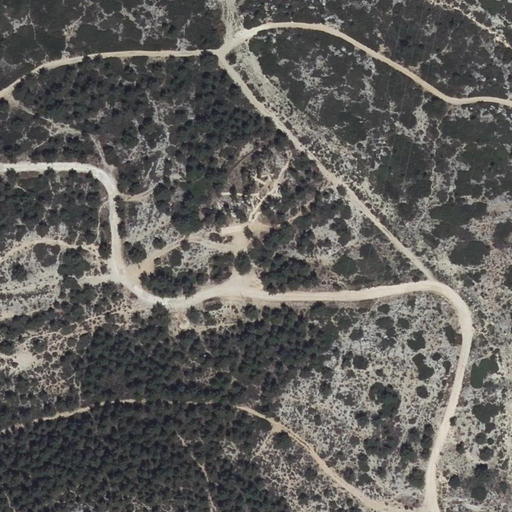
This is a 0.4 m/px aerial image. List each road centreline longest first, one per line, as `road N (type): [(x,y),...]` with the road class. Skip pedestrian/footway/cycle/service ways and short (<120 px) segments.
road 1 (track): [(0,166),(83,161),(102,174),(123,276),(157,301),(221,290),(365,295),(417,286),(456,297),(466,334),(429,472),(434,511)]
road 2 (track): [(0,433),(135,400),(234,405),(295,435),(362,498),(396,511)]
road 3 (track): [(436,287),(242,88),(221,51)]
road 4 (track): [(221,51),(258,28),(335,31),(453,101),(511,104)]
road 5 (track): [(0,93),(44,66),(88,56),(221,51)]
